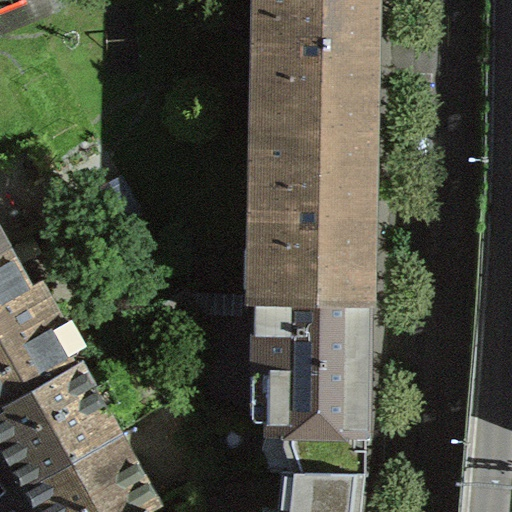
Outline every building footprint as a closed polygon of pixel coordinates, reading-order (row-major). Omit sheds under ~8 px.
[(251,135),(367,137),(369,38),(369,0),(267,0),(267,38),(252,37),(251,85),(266,86),(265,133),(251,133),(251,135)] [(263,251),(262,300),(364,302),(364,301),(366,187),(367,137),(251,135),(251,137),(265,137),(264,183),(249,184),(248,251),(263,251)] [(26,194),(45,228),(72,213),(53,179),(26,194)] [(64,262),(91,247),(72,213),(45,228),(64,262)] [(0,408),(69,370),(47,331),(57,325),(35,286),(25,291),(3,252),(0,253),(0,408)] [(182,296),(158,311),(171,348),(202,327),(182,296)] [(363,346),(364,302),(262,300),(252,300),(251,375),(266,376),(265,434),(361,436),(363,346)] [(146,364),(171,348),(158,311),(125,333),(146,364)] [(75,367),(69,370),(0,408),(0,454),(19,490),(114,437),(75,367)] [(288,472),(370,474),(370,455),(371,436),(361,436),(265,434),(264,434),(262,450),(270,472),(288,472)] [(143,511),(153,506),(114,437),(19,490),(30,508),(32,511),(143,511)] [(365,511),(370,474),(288,472),(283,511),(365,511)]
